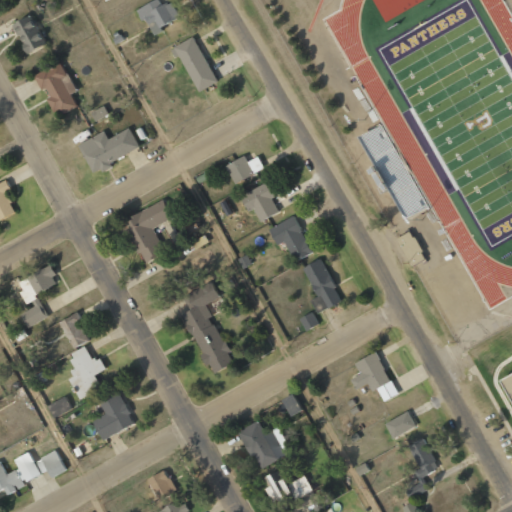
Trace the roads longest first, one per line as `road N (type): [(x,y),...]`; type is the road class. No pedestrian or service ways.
road 1 (residential): [(511,500),(219,0)]
road 2 (residential): [(240,511),(0,89)]
road 3 (residential): [(47,511),(401,306)]
road 4 (residential): [(0,262),(282,105)]
